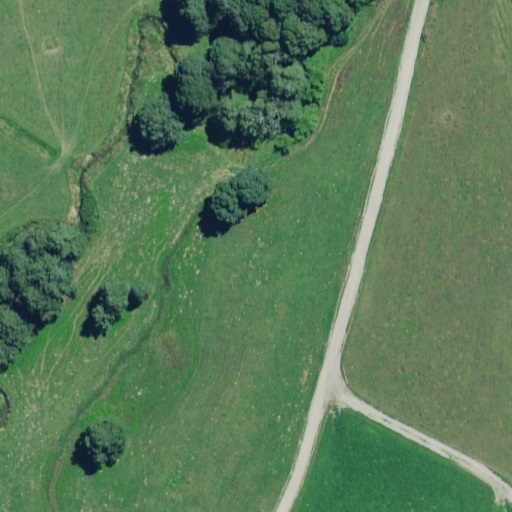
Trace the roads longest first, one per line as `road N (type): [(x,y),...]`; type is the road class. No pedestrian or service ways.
road 1 (track): [(424,0),(304,464),(284,511)]
road 2 (track): [(324,385),(488,474),(511,496)]
